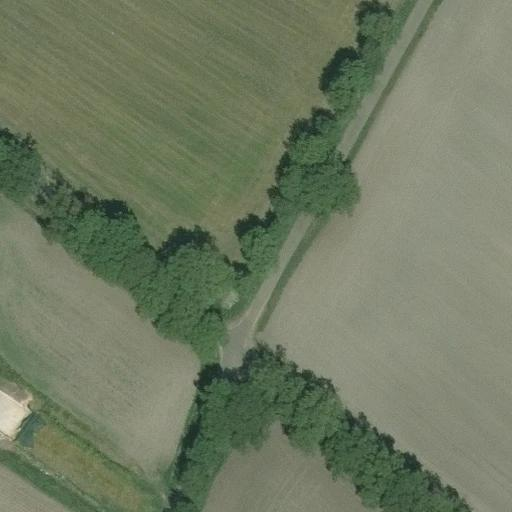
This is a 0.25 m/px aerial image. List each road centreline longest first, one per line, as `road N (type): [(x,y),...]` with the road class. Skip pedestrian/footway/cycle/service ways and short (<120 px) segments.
road 1 (unclassified): [(233,349),(424,0)]
road 2 (unclassified): [(233,349),(0,155)]
road 3 (unclassified): [(428,511),(233,349)]
road 4 (unclassified): [(177,511),(233,349)]
